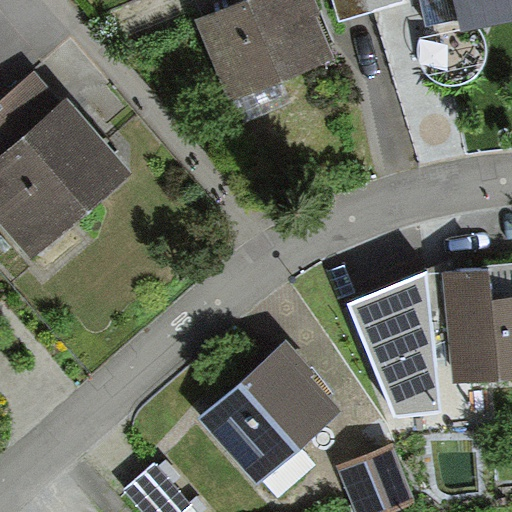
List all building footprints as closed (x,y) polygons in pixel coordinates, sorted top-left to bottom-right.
[(290,0),(222,0),(190,14),(225,97),(316,59),(290,0)] [(511,0),(450,0),(456,28),(511,15),(511,0)] [(0,93),(0,141),(48,99),(24,72),(0,93)] [(115,174),(48,99),(0,141),(0,231),(22,256),(115,174)] [(441,343),(444,380),(511,375),(511,262),(436,268),(441,343)] [(441,343),(436,268),(434,263),(342,299),(371,370),(441,343)] [(189,419),(244,482),(332,407),(277,344),(189,419)] [(382,444),(328,465),(346,511),(377,511),(405,502),(382,444)] [(188,511),(146,461),(113,488),(133,511),(188,511)]
